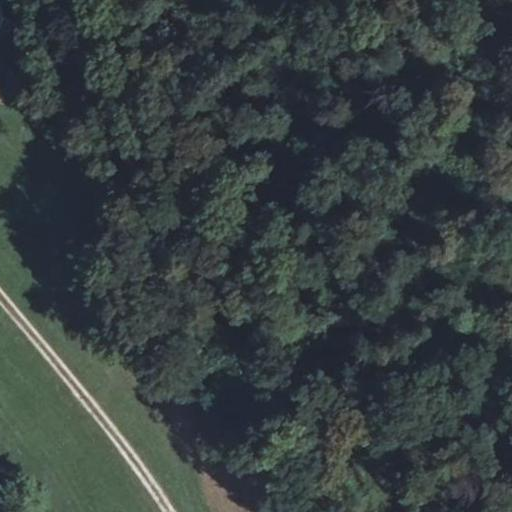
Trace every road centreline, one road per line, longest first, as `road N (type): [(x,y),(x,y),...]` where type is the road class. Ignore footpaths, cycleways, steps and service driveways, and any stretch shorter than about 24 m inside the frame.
road 1 (track): [(66,0),(189,207),(375,432),(464,511)]
road 2 (track): [(171,511),(0,297)]
